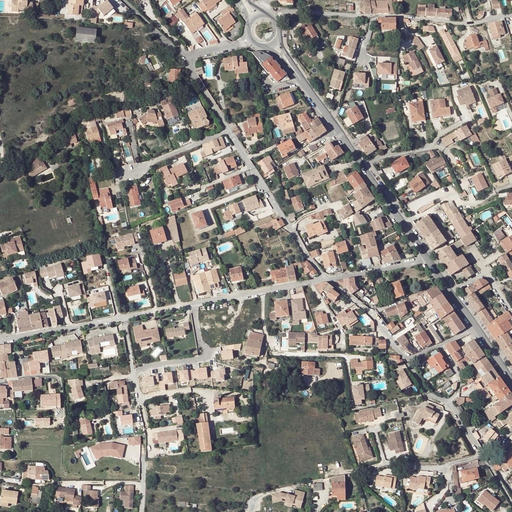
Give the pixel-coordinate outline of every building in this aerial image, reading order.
[(5,0),(5,6),(12,6),(11,12),(18,12),(18,8),(27,8),(27,12),(32,12),(32,3),(30,3),(29,0),(5,0)] [(69,0),(68,14),(78,15),(79,6),(79,3),(83,3),(83,0),(69,0)] [(203,0),(197,5),(203,13),(220,0),(203,0)] [(375,1),(376,6),(382,6),(388,6),(388,13),(394,13),(392,0),(386,0),(387,1),(375,1)] [(493,9),(501,7),(499,0),(493,1),(493,9)] [(93,6),(92,14),(97,15),(100,12),(104,16),(113,8),(107,1),(99,8),(98,7),(93,6)] [(429,5),(428,8),(428,9),(431,9),(431,16),(437,17),(437,9),(434,9),(435,5),(429,5)] [(445,10),(445,8),(443,7),(443,17),(452,17),(452,10),(445,10)] [(182,9),(175,14),(178,18),(180,17),(189,31),(195,27),(196,29),(204,24),(197,13),(196,12),(188,17),(186,13),(182,9)] [(229,14),(230,13),(227,9),(222,12),(225,16),(219,21),(226,30),(236,22),(229,14)] [(489,25),(492,38),(493,40),(500,37),(500,35),(506,34),(509,33),(505,20),(489,25)] [(304,25),(298,28),(300,32),(302,31),(308,41),(317,35),(311,25),(306,28),(304,25)] [(95,30),(93,29),(77,27),(76,27),(74,41),(75,41),(92,43),(93,43),(95,30)] [(440,31),(441,35),(453,58),(460,54),(449,31),(445,33),(444,30),(440,31)] [(418,39),(410,35),(416,46),(421,44),(418,39)] [(488,45),(486,40),(479,43),(476,35),(466,38),(467,43),(465,43),(467,50),(472,48),(473,50),(484,46),(488,45)] [(350,42),(348,47),(355,50),(358,39),(352,37),(351,38),(349,37),(348,41),(350,42)] [(348,47),(345,46),(342,56),(352,59),(355,50),(348,47)] [(437,47),(433,49),(432,50),(432,48),(429,50),(429,51),(436,65),(441,63),(439,58),(442,57),(437,47)] [(497,51),(500,60),(505,58),(502,49),(497,51)] [(255,52),(252,53),(271,76),(272,75),(273,76),(270,79),(274,84),(277,83),(289,80),(272,59),(273,58),(269,56),(267,54),(264,53),(261,55),(258,52),(255,52)] [(413,52),(402,57),(406,65),(407,64),(409,63),(411,66),(413,71),(421,67),(413,52)] [(141,65),(146,63),(149,72),(153,70),(147,54),(138,58),(141,65)] [(242,56),(223,59),(225,70),(235,69),(238,69),(238,71),(247,69),(247,63),(246,63),(243,63),(242,56)] [(397,65),(378,64),(378,75),(382,75),(386,75),(397,75),(397,65)] [(413,71),(410,73),(412,77),(423,72),(421,67),(413,71)] [(169,69),(169,73),(168,78),(168,82),(179,82),(180,69),(169,69)] [(341,81),(343,82),(345,73),(334,70),(330,87),(338,89),(341,81)] [(365,78),(365,74),(354,74),(354,84),(365,85),(365,88),(369,88),(369,78),(365,78)] [(465,104),(467,103),(474,99),(469,87),(456,92),(458,97),(461,105),(465,104)] [(495,88),(488,91),(491,98),(487,100),(490,108),(495,105),(503,102),(502,99),(500,94),(498,95),(495,88)] [(289,93),(276,98),(279,103),(278,103),(280,109),(293,104),(293,103),(295,102),(292,93),(289,94),(289,93)] [(189,99),(191,105),(187,106),(188,111),(201,107),(198,97),(189,99)] [(161,102),(167,119),(178,116),(173,102),(172,103),(170,99),(161,102)] [(431,101),(432,114),(440,113),(441,115),(449,114),(449,108),(444,108),(443,100),(431,101)] [(409,104),(411,119),(419,118),(419,121),(425,121),(422,103),(409,104)] [(356,106),(346,112),(351,122),(358,118),(359,121),(363,119),(356,106)] [(204,125),(204,126),(206,126),(207,125),(208,125),(208,123),(208,122),(207,121),(206,121),(205,118),(206,117),(202,108),(188,113),(193,128),(203,124),(204,125)] [(143,125),(144,124),(147,122),(158,123),(159,126),(164,125),(161,116),(158,110),(154,111),(147,110),(147,112),(143,115),(138,119),(143,125)] [(263,130),(260,113),(254,115),(254,118),(247,120),(247,122),(243,123),(245,136),(250,135),(250,133),(256,133),(256,131),(256,130),(258,129),(258,131),(263,130)] [(290,113),(274,118),(277,131),(282,130),(283,135),(286,134),(295,132),(290,113)] [(307,120),(304,114),(303,113),(298,116),(303,123),(301,124),(305,131),(310,128),(311,129),(312,132),(313,132),(317,128),(322,125),(317,117),(312,120),(313,122),(311,122),(311,121),(309,119),(307,120)] [(179,120),(178,116),(167,119),(168,124),(173,123),(173,124),(175,123),(175,122),(179,120)] [(100,137),(97,126),(96,126),(93,117),(90,117),(81,120),(80,120),(82,124),(84,124),(88,141),(92,140),(100,137)] [(116,125),(108,127),(110,135),(116,133),(115,130),(122,128),(121,123),(124,123),(123,119),(115,121),(116,125)] [(453,133),(456,139),(458,138),(460,142),(475,134),(473,129),(473,128),(470,124),(453,133)] [(322,125),(317,128),(322,134),(326,131),(322,125)] [(322,134),(317,128),(313,132),(317,138),(322,134)] [(80,135),(79,131),(77,132),(74,133),(73,129),(67,130),(68,134),(68,135),(68,137),(64,138),(66,148),(71,147),(71,144),(77,142),(76,140),(79,140),(78,135),(80,135)] [(317,138),(313,132),(312,132),(311,129),(303,133),(302,137),(304,141),(307,139),(309,143),(317,138)] [(305,142),(304,141),(302,137),(301,135),(300,135),(297,136),(296,137),(300,145),(305,142)] [(358,144),(362,150),(372,144),(371,142),(366,135),(360,139),(361,142),(358,144)] [(453,141),(449,135),(441,139),(446,147),(454,143),(453,141)] [(202,145),(207,156),(213,153),(212,152),(211,149),(218,146),(219,149),(225,147),(222,137),(202,145)] [(295,150),(291,140),(277,146),(282,156),(286,154),(295,150)] [(372,144),(362,150),(366,156),(376,150),(378,153),(381,152),(379,148),(376,144),(375,141),(372,144)] [(327,153),(334,148),(330,143),(327,145),(325,148),(319,153),(321,155),(325,153),(327,153)] [(312,145),(308,147),(310,149),(311,152),(317,148),(315,144),(312,145)] [(332,161),(343,154),(338,146),(337,146),(334,148),(327,153),(332,161)] [(307,151),(310,149),(308,147),(300,151),(302,156),(305,154),(304,153),(307,151)] [(436,156),(432,151),(431,150),(430,150),(427,153),(431,159),(436,156)] [(269,156),(258,163),(266,174),(268,173),(269,175),(275,171),(273,168),(270,163),(272,162),(269,156)] [(33,170),(29,172),(31,177),(42,170),(39,166),(44,164),(39,157),(29,163),(33,170)] [(230,165),(232,168),(237,166),(233,157),(219,162),(220,165),(222,172),(223,173),(228,171),(227,170),(226,166),(230,165)] [(404,157),(390,164),(393,170),(395,168),(398,173),(409,166),(404,157)] [(428,169),(431,174),(435,171),(434,169),(440,166),(441,168),(446,166),(445,162),(442,158),(442,157),(426,166),(428,169)] [(505,159),(495,165),(497,170),(494,171),(498,178),(502,176),(503,177),(511,172),(505,159)] [(159,169),(165,183),(169,181),(176,178),(175,178),(188,173),(183,163),(169,170),(166,166),(159,169)] [(302,174),(300,168),(296,170),(294,163),(284,167),(289,180),(302,174)] [(220,165),(214,167),(217,174),(222,172),(220,165)] [(324,165),(322,166),(302,174),(308,187),(329,178),(324,165)] [(336,179),(329,182),(331,186),(347,179),(354,189),(363,182),(358,175),(356,172),(354,174),(352,172),(344,175),(343,171),(336,174),(337,178),(336,179)] [(418,178),(409,184),(415,193),(427,185),(429,183),(422,172),(417,176),(418,178)] [(477,192),(488,187),(482,173),(471,177),(477,192)] [(226,190),(242,184),(238,175),(223,181),(226,190)] [(178,184),(176,181),(176,178),(169,181),(165,183),(166,185),(171,183),(172,186),(178,184)] [(366,187),(363,182),(358,186),(354,189),(356,193),(365,187),(366,187)] [(430,185),(433,191),(440,187),(437,182),(430,185)] [(137,196),(139,196),(137,186),(127,188),(131,207),(141,205),(140,200),(138,200),(137,196)] [(353,195),(356,201),(364,196),(369,193),(365,187),(356,193),(353,195)] [(108,189),(97,191),(92,192),(93,200),(99,199),(100,207),(106,206),(107,209),(113,208),(110,196),(108,197),(107,193),(109,193),(108,189)] [(504,205),(509,205),(511,205),(511,193),(508,194),(508,192),(506,192),(500,194),(500,198),(503,198),(504,205)] [(369,193),(364,196),(369,203),(374,200),(369,193)] [(256,195),(243,200),(247,212),(260,207),(260,209),(264,207),(260,199),(258,200),(256,195)] [(299,196),(292,199),(296,210),(305,206),(304,201),(302,202),(299,196)] [(369,203),(364,196),(356,201),(351,205),(356,212),(369,203)] [(181,197),(168,203),(172,212),(177,210),(177,208),(179,208),(184,205),(181,197)] [(452,201),(441,205),(448,218),(452,224),(463,219),(459,212),(456,207),(452,201)] [(224,213),(227,221),(233,218),(232,216),(240,212),(237,203),(229,206),(230,210),(224,213)] [(419,210),(418,211),(420,214),(430,207),(427,204),(426,205),(419,210)] [(339,211),(340,211),(341,213),(345,218),(350,214),(353,212),(348,205),(339,211)] [(202,211),(191,215),(196,230),(202,228),(201,226),(207,224),(202,211)] [(322,212),(315,214),(316,218),(317,220),(324,218),(322,212)] [(366,223),(361,215),(360,216),(358,213),(353,216),(359,225),(366,223)] [(420,231),(435,221),(433,219),(431,221),(428,217),(427,215),(422,217),(423,219),(419,222),(417,220),(413,222),(420,231)] [(175,216),(169,218),(174,243),(180,242),(178,233),(176,220),(175,216)] [(276,230),(285,225),(280,218),(271,221),(273,224),(276,230)] [(375,231),(392,226),(389,222),(383,224),(381,219),(371,222),(374,232),(375,231)] [(463,219),(452,224),(458,233),(460,237),(461,239),(471,233),(470,232),(468,227),(463,219)] [(252,229),(256,228),(255,227),(257,227),(256,226),(262,224),(261,221),(251,225),(252,229)] [(313,223),(305,226),(309,237),(317,235),(316,234),(323,231),(322,228),(326,227),(323,221),(313,225),(313,223)] [(420,231),(425,239),(438,231),(437,230),(441,228),(436,221),(435,221),(420,231)] [(243,226),(233,230),(235,234),(236,236),(245,232),(243,226)] [(150,231),(153,243),(160,241),(161,242),(167,241),(163,227),(150,231)] [(328,232),(326,227),(322,228),(323,231),(316,234),(317,235),(317,236),(328,232)] [(442,236),(447,232),(444,228),(441,229),(442,230),(438,232),(438,231),(425,239),(433,250),(446,242),(442,236)] [(219,240),(235,234),(233,230),(220,235),(217,236),(219,240)] [(501,230),(495,235),(499,241),(505,236),(501,230)] [(374,232),(370,233),(360,236),(362,243),(362,245),(365,244),(366,249),(367,249),(377,247),(374,237),(376,236),(375,231),(374,232)] [(194,232),(182,236),(183,241),(195,237),(194,232)] [(451,239),(447,232),(442,236),(446,242),(451,239)] [(115,239),(117,248),(124,246),(135,244),(135,242),(138,241),(136,233),(115,238),(115,239)] [(465,247),(475,241),(476,240),(471,233),(461,239),(460,240),(464,245),(465,247)] [(508,252),(510,252),(511,250),(511,235),(509,238),(502,242),(508,252)] [(19,236),(11,238),(12,240),(13,243),(11,244),(6,245),(6,244),(1,246),(4,257),(8,255),(8,254),(16,252),(15,249),(22,247),(19,236)] [(452,244),(456,249),(464,245),(460,240),(452,244)] [(348,251),(345,241),(338,243),(338,244),(335,244),(338,254),(348,251)] [(500,244),(506,254),(507,253),(508,252),(502,242),(500,244)] [(466,279),(474,274),(466,262),(467,261),(466,259),(465,260),(461,254),(458,255),(458,256),(456,257),(452,251),(456,249),(452,244),(436,254),(444,266),(451,276),(459,271),(461,269),(464,273),(463,274),(466,279)] [(381,253),(383,258),(397,254),(393,246),(381,253)] [(367,249),(366,249),(364,250),(363,247),(361,248),(363,259),(365,262),(367,261),(366,258),(379,255),(377,249),(377,247),(367,249)] [(205,248),(189,253),(191,260),(189,260),(191,265),(209,259),(205,248)] [(310,252),(312,258),(320,255),(318,250),(310,252)] [(325,268),(330,267),(329,264),(336,263),(333,251),(321,255),(325,268)] [(383,258),(384,264),(391,262),(400,260),(397,254),(383,258)] [(498,259),(501,264),(509,260),(508,258),(505,254),(498,259)] [(91,273),(90,270),(90,268),(98,266),(101,266),(99,255),(86,257),(87,262),(82,263),(84,274),(91,273)] [(128,259),(118,261),(120,270),(131,268),(131,269),(138,268),(135,258),(129,260),(128,259)] [(505,270),(511,265),(511,259),(510,261),(509,260),(501,264),(502,266),(505,270)] [(305,274),(310,273),(312,275),(317,272),(307,261),(303,262),(304,264),(306,268),(302,269),(303,271),(305,274)] [(495,261),(489,265),(492,269),(498,266),(495,261)] [(296,280),(295,275),(293,265),(288,266),(285,267),(286,272),(288,282),(296,280)] [(60,266),(41,270),(43,278),(47,277),(47,278),(55,277),(62,275),(60,266)] [(241,267),(229,270),(232,282),(239,281),(243,280),(241,267)] [(204,272),(210,290),(219,287),(218,282),(217,280),(219,279),(216,269),(204,272)] [(188,283),(185,271),(173,274),(176,286),(188,283)] [(279,271),(271,272),(272,281),(276,281),(276,284),(288,282),(286,272),(279,273),(279,271)] [(204,272),(193,276),(196,286),(198,285),(201,293),(210,290),(204,272)] [(24,275),(25,279),(26,284),(26,285),(33,283),(34,287),(38,286),(35,273),(24,275)] [(10,278),(0,280),(0,293),(8,291),(8,289),(13,287),(10,278)] [(350,293),(352,294),(358,290),(355,286),(354,278),(337,281),(337,282),(344,288),(347,288),(350,293)] [(477,291),(483,287),(488,283),(487,282),(486,281),(485,280),(483,280),(482,280),(480,280),(479,281),(477,282),(473,284),(472,285),(477,291)] [(404,296),(399,282),(391,285),(395,299),(404,296)] [(333,288),(326,283),(315,284),(316,285),(321,293),(323,291),(328,295),(327,296),(334,302),(339,296),(332,290),(333,288)] [(84,294),(82,284),(66,288),(68,298),(84,294)] [(477,291),(472,285),(462,292),(466,298),(470,296),(476,292),(477,291)] [(139,286),(127,289),(128,297),(141,294),(141,296),(145,295),(143,287),(140,288),(139,286)] [(417,299),(423,307),(441,294),(436,287),(406,298),(408,302),(417,299)] [(476,292),(479,296),(485,291),(483,287),(477,291),(476,292)] [(93,304),(106,302),(104,292),(91,294),(93,304)] [(476,297),(479,296),(476,292),(470,296),(466,298),(470,303),(477,298),(476,297)] [(423,307),(426,312),(425,312),(426,314),(433,309),(435,312),(448,304),(442,296),(441,294),(423,307)] [(470,303),(477,313),(484,308),(486,307),(485,304),(482,306),(477,298),(470,303)] [(302,299),(291,300),(293,320),(298,320),(306,319),(305,312),(303,312),(302,299)] [(276,313),(276,315),(283,314),(283,316),(289,316),(287,301),(275,302),(276,313)] [(406,313),(402,303),(383,310),(385,314),(388,313),(390,314),(391,316),(397,313),(399,318),(406,313)] [(448,304),(435,312),(437,316),(450,307),(448,304)] [(60,305),(53,306),(56,319),(62,317),(60,305)] [(439,318),(440,320),(453,311),(450,307),(437,316),(439,318)] [(493,322),(484,308),(477,313),(486,326),(493,322)] [(421,309),(413,314),(415,317),(423,312),(421,309)] [(424,313),(428,318),(433,314),(435,312),(433,309),(426,314),(425,312),(424,313)] [(506,312),(493,322),(486,326),(495,340),(506,333),(507,332),(511,328),(507,321),(511,317),(511,316),(508,312),(506,309),(505,310),(506,312)] [(32,330),(29,316),(28,316),(27,312),(26,312),(25,310),(23,311),(23,313),(15,314),(18,333),(32,330)] [(345,311),(335,316),(342,326),(345,324),(347,326),(357,319),(355,317),(358,316),(356,314),(357,313),(357,312),(354,310),(347,314),(345,311)] [(448,325),(458,318),(453,311),(440,320),(441,322),(444,320),(448,325)] [(48,327),(45,314),(45,312),(44,313),(39,314),(42,328),(48,327)] [(323,312),(315,313),(318,325),(328,323),(326,314),(323,314),(323,312)] [(39,314),(29,316),(32,330),(42,328),(39,314)] [(428,318),(421,322),(425,328),(436,319),(435,317),(433,314),(428,318)] [(401,323),(403,326),(404,328),(415,321),(411,315),(401,323)] [(458,318),(448,325),(454,335),(465,329),(461,322),(458,318)] [(358,321),(357,319),(347,326),(348,327),(358,321)] [(439,321),(427,329),(437,344),(442,341),(433,328),(442,323),(441,322),(440,320),(439,321)] [(174,328),(166,329),(167,338),(185,335),(185,331),(190,330),(188,323),(183,323),(184,327),(174,329),(174,328)] [(401,323),(395,326),(390,330),(392,333),(403,326),(401,323)] [(142,326),(133,327),(135,339),(140,338),(141,341),(139,343),(140,347),(147,346),(146,344),(148,341),(157,339),(156,335),(158,334),(157,329),(151,330),(151,329),(145,330),(145,331),(143,332),(143,331),(142,326)] [(433,345),(424,331),(423,332),(421,333),(415,337),(422,348),(426,345),(427,346),(431,343),(433,345)] [(248,340),(262,343),(264,335),(250,332),(248,340)] [(291,332),(288,332),(288,341),(296,341),(296,342),(304,343),(304,333),(295,332),(291,332)] [(318,342),(318,337),(316,336),(316,333),(308,333),(308,342),(318,342)] [(502,350),(511,342),(511,341),(506,333),(495,340),(502,350)] [(90,353),(100,351),(100,346),(99,342),(108,341),(109,345),(114,344),(113,334),(93,337),(93,340),(88,340),(90,353)] [(148,341),(146,344),(160,341),(158,334),(156,335),(157,339),(148,341)] [(327,337),(322,337),(318,337),(318,342),(318,345),(322,345),(322,349),(331,350),(331,344),(331,335),(327,335),(327,337)] [(349,345),(364,345),(364,343),(372,343),(372,337),(350,336),(349,345)] [(399,343),(401,346),(407,342),(408,342),(405,338),(399,343)] [(80,340),(75,341),(75,343),(72,343),(72,341),(64,342),(65,344),(60,345),(61,356),(61,358),(67,357),(67,356),(66,352),(71,351),(76,350),(77,353),(82,352),(80,340)] [(245,353),(249,354),(257,356),(259,357),(262,343),(248,340),(245,353)] [(462,348),(467,355),(478,347),(473,340),(462,348)] [(445,347),(456,362),(463,358),(465,356),(463,354),(460,356),(457,351),(460,349),(455,341),(446,345),(445,347)] [(413,354),(415,353),(407,342),(401,346),(404,350),(407,352),(412,354),(413,354)] [(507,357),(511,353),(511,342),(502,350),(503,351),(507,357)] [(7,354),(9,354),(10,353),(10,344),(0,345),(0,362),(1,363),(4,362),(5,364),(9,363),(14,362),(14,360),(10,361),(8,362),(7,354)] [(61,356),(60,345),(51,346),(52,357),(61,356)] [(478,347),(467,355),(473,364),(484,356),(478,347)] [(428,353),(428,354),(431,358),(427,361),(437,376),(443,371),(449,367),(436,349),(428,353)] [(47,350),(33,353),(33,356),(33,357),(34,361),(28,362),(30,371),(30,374),(31,375),(36,374),(36,370),(39,370),(40,370),(39,364),(39,360),(48,359),(47,350)] [(221,351),(222,360),(233,359),(233,350),(221,351)] [(399,356),(382,355),(383,358),(393,359),(393,360),(397,361),(398,365),(403,363),(402,359),(400,360),(399,360),(399,356)] [(489,363),(484,356),(473,364),(476,369),(472,371),(473,373),(478,370),(489,363)] [(33,357),(22,359),(24,372),(30,371),(28,362),(34,361),(33,357)] [(361,361),(361,363),(361,364),(359,364),(359,363),(357,363),(351,363),(351,368),(355,368),(355,375),(362,374),(362,370),(373,370),(373,357),(366,357),(366,361),(361,361)] [(463,358),(456,362),(462,371),(465,368),(462,362),(465,360),(463,358)] [(301,374),(304,375),(309,375),(319,375),(320,369),(315,369),(315,362),(302,362),(301,374)] [(489,363),(478,370),(482,376),(493,369),(491,366),(489,363)] [(453,374),(449,367),(443,371),(448,378),(453,374)] [(179,371),(180,382),(199,380),(208,379),(207,368),(179,371)] [(482,376),(488,385),(499,377),(493,369),(482,376)] [(411,384),(408,378),(406,379),(401,371),(396,374),(400,381),(397,382),(401,390),(411,384)] [(159,382),(160,391),(166,390),(165,385),(173,384),(171,372),(162,373),(163,381),(159,382)] [(158,376),(144,377),(145,387),(155,385),(155,382),(159,382),(158,376)] [(499,377),(488,385),(491,389),(495,396),(498,399),(499,401),(510,393),(499,377)] [(32,390),(31,378),(23,379),(25,391),(32,390)] [(25,391),(23,379),(21,379),(22,381),(22,382),(20,382),(20,386),(15,386),(16,390),(20,390),(20,391),(25,391)] [(74,400),(84,398),(80,387),(82,386),(82,379),(80,379),(68,380),(74,400)] [(249,382),(241,380),(239,379),(234,379),(232,387),(247,390),(249,382)] [(425,383),(429,389),(436,384),(432,379),(425,383)] [(121,386),(120,381),(115,382),(112,385),(112,389),(117,388),(118,403),(128,403),(127,394),(124,394),(124,393),(127,392),(126,385),(125,385),(121,386)] [(449,381),(439,388),(441,391),(442,389),(443,389),(451,384),(449,381)] [(369,383),(352,385),(355,405),(362,404),(361,399),(364,399),(363,391),(370,390),(369,383)] [(480,391),(476,393),(482,402),(490,397),(487,392),(489,391),(491,389),(488,385),(480,391)] [(490,421),(491,421),(496,418),(495,417),(511,404),(511,395),(510,393),(499,401),(497,402),(499,404),(494,407),(485,413),(490,421)] [(40,396),(41,407),(57,406),(56,395),(40,396)] [(217,399),(213,400),(214,412),(235,410),(234,398),(221,399),(221,397),(217,398),(217,399)] [(464,397),(459,397),(453,400),(454,402),(457,406),(459,405),(462,402),(464,403),(464,401),(464,397)] [(419,409),(413,422),(419,425),(422,419),(428,417),(436,421),(439,415),(432,411),(433,407),(427,404),(425,408),(419,409)] [(169,405),(153,407),(153,410),(151,410),(151,416),(153,416),(156,415),(156,416),(160,416),(166,415),(166,413),(170,412),(169,405)] [(381,409),(358,415),(359,415),(361,423),(361,424),(365,423),(376,420),(375,418),(383,416),(381,409)] [(120,426),(132,425),(132,415),(123,415),(122,411),(114,411),(114,417),(119,417),(120,426)] [(197,424),(208,423),(207,413),(199,414),(199,417),(195,417),(197,424)] [(511,427),(511,413),(510,415),(509,413),(500,420),(498,421),(492,424),(493,425),(496,427),(498,427),(500,430),(507,424),(510,428),(511,427)] [(422,419),(419,425),(420,426),(423,421),(428,419),(435,423),(436,421),(428,417),(422,419)] [(89,419),(80,421),(83,435),(92,433),(89,419)] [(201,452),(211,451),(208,423),(197,424),(198,436),(201,452)] [(483,438),(487,441),(494,432),(491,429),(483,438)] [(157,433),(158,443),(178,440),(176,430),(157,433)] [(399,430),(389,433),(390,437),(394,449),(396,449),(398,453),(405,450),(399,430)] [(362,432),(353,435),(355,441),(364,438),(362,432)] [(498,435),(494,432),(487,441),(491,444),(498,435)] [(140,436),(133,437),(134,445),(141,445),(140,436)] [(10,438),(0,437),(0,447),(10,448),(10,438)] [(364,438),(355,441),(358,451),(356,452),(359,462),(372,458),(370,451),(368,452),(367,449),(364,438)] [(122,456),(124,445),(112,442),(109,443),(109,444),(107,444),(106,443),(99,444),(90,448),(92,451),(93,450),(94,453),(97,452),(100,458),(110,454),(122,456)] [(122,458),(122,456),(110,454),(100,458),(97,452),(94,453),(93,450),(92,451),(97,462),(102,458),(111,456),(122,458)] [(500,459),(508,468),(511,464),(511,452),(510,451),(500,459)] [(468,470),(479,467),(477,460),(466,463),(468,470)] [(494,469),(496,472),(500,468),(495,462),(492,465),(494,469)] [(36,467),(28,466),(28,479),(35,480),(36,467)] [(43,467),(36,467),(35,480),(40,480),(41,471),(45,471),(47,471),(45,468),(43,467)] [(477,469),(461,472),(462,479),(463,482),(479,479),(477,469)] [(392,479),(387,478),(384,477),(377,476),(376,483),(383,485),(382,487),(385,488),(395,489),(397,477),(393,476),(392,479)] [(418,479),(416,479),(411,478),(408,490),(417,491),(417,489),(424,490),(425,486),(430,487),(431,479),(426,478),(425,478),(419,477),(419,478),(418,479)] [(340,482),(332,483),(332,496),(337,497),(337,499),(345,499),(345,480),(340,480),(340,482)] [(135,485),(127,484),(127,491),(121,491),(121,499),(127,499),(126,508),(134,508),(135,485)] [(92,486),(83,485),(83,491),(88,491),(87,500),(89,501),(88,507),(98,509),(99,508),(100,501),(98,500),(98,498),(98,491),(91,491),(92,486)] [(428,495),(429,490),(430,487),(425,486),(424,490),(417,489),(417,491),(417,493),(428,495)] [(81,506),(82,497),(75,496),(76,490),(57,488),(57,498),(67,499),(67,502),(75,502),(74,505),(81,506)] [(18,492),(2,490),(0,502),(7,503),(16,504),(18,492)] [(287,495),(287,494),(280,492),(274,494),(275,499),(282,498),(286,499),(285,502),(292,504),(297,506),(297,507),(300,508),(305,492),(296,490),(294,494),(293,497),(287,495)] [(500,503),(485,491),(478,499),(485,504),(493,511),(500,503)] [(275,499),(274,494),(271,494),(273,503),(282,501),(285,502),(286,499),(282,498),(275,499)]
